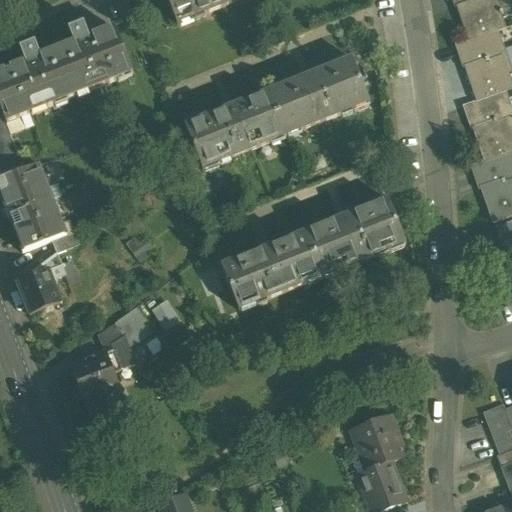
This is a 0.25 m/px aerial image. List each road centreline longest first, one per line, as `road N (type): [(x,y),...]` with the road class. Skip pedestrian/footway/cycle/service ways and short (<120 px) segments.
road 1 (residential): [(411,0),(438,203),(447,357)]
road 2 (tertiary): [(64,511),(0,326)]
road 3 (residential): [(447,357),(442,511)]
